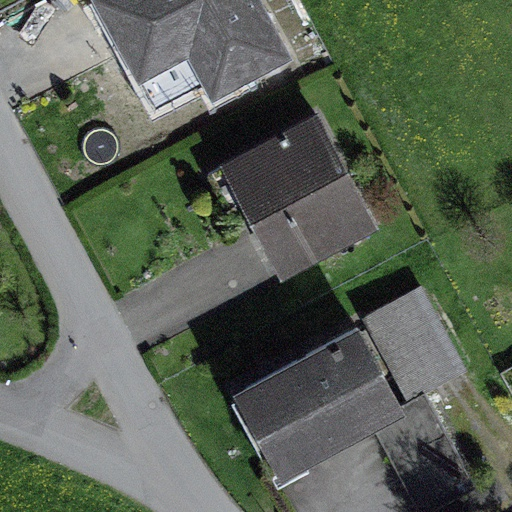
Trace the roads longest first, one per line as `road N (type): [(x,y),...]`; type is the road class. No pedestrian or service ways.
road 1 (residential): [(0,152),(92,325)]
road 2 (residential): [(92,325),(177,490)]
road 3 (residential): [(177,490),(23,429)]
road 4 (residential): [(92,325),(67,387),(23,429)]
